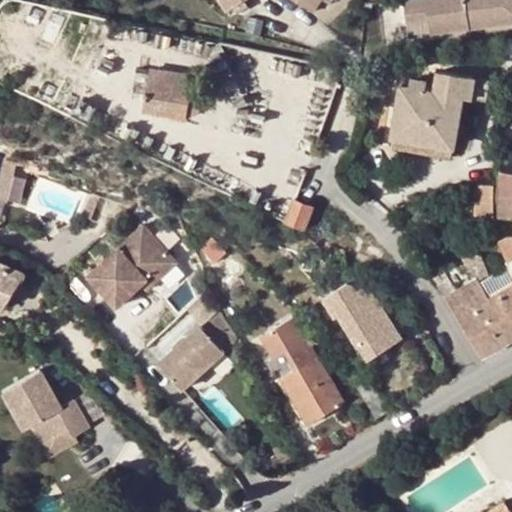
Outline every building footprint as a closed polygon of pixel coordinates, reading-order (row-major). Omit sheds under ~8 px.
[(221,0),(228,10),(244,0),(221,0)] [(294,0),(313,12),(320,0),(294,0)] [(511,0),(404,0),(407,22),(428,19),(430,33),(430,34),(511,22),(511,0)] [(430,33),(428,19),(407,22),(409,35),(430,33)] [(152,67),(143,109),(186,117),(187,116),(188,115),(191,116),(196,115),(198,113),(201,108),(201,104),(201,98),(200,95),(193,89),(195,75),(152,67)] [(434,91),(461,96),(467,97),(472,74),(438,68),(434,91)] [(393,135),(452,145),(461,96),(434,91),(425,90),(427,82),(410,79),(407,102),(398,101),(393,135)] [(511,120),(499,122),(499,138),(511,136),(511,120)] [(391,147),(418,152),(450,157),(452,145),(393,135),(391,147)] [(0,155),(0,217),(1,217),(6,201),(7,202),(18,161),(0,155)] [(500,169),(511,170),(511,156),(499,155),(500,169)] [(511,170),(500,169),(499,185),(499,233),(509,233),(511,233),(511,170)] [(91,196),(94,186),(81,181),(77,191),(91,196)] [(494,185),(475,184),(474,214),(494,214),(494,185)] [(313,203),(296,196),(287,219),(305,226),(313,203)] [(144,225),(90,273),(118,304),(142,282),(148,288),(177,262),(144,225)] [(198,235),(205,242),(213,236),(206,229),(198,235)] [(499,237),(510,258),(511,257),(511,239),(509,233),(499,233),(499,237)] [(205,242),(202,245),(231,278),(242,268),(213,236),(205,242)] [(196,250),(217,290),(231,278),(202,245),(196,250)] [(465,257),(475,278),(479,276),(488,271),(480,249),(465,257)] [(447,274),(458,290),(475,278),(465,257),(444,269),(447,274)] [(0,306),(22,271),(0,260),(0,306)] [(436,281),(446,297),(458,290),(447,274),(436,281)] [(446,297),(483,354),(500,344),(511,337),(511,280),(500,289),(490,296),(486,288),(484,289),(479,276),(475,278),(458,290),(446,297)] [(362,344),(369,356),(387,346),(380,332),(392,323),(373,290),(367,294),(363,286),(355,290),(353,284),(347,284),(324,297),(334,316),(340,313),(358,345),(362,344)] [(237,339),(206,291),(188,308),(201,324),(160,361),(184,387),(237,339)] [(401,338),(392,323),(380,332),(387,346),(401,338)] [(506,352),(511,348),(511,337),(500,344),(506,352)] [(354,349),(363,360),(369,356),(362,344),(358,345),(354,349)] [(295,368),(287,373),(302,400),(297,403),(309,422),(343,402),(314,351),(292,363),(295,368)] [(347,369),(376,419),(392,410),(363,360),(347,369)] [(60,406),(40,369),(0,390),(0,395),(20,430),(31,422),(60,406)] [(302,400),(287,373),(281,376),(297,403),(302,400)] [(31,422),(42,441),(67,426),(73,436),(90,426),(73,399),(60,406),(31,422)] [(67,426),(42,441),(49,453),(74,439),(73,436),(67,426)] [(158,501),(142,510),(142,511),(160,511),(163,510),(158,501)] [(511,511),(504,501),(488,511),(487,511),(511,511)]
